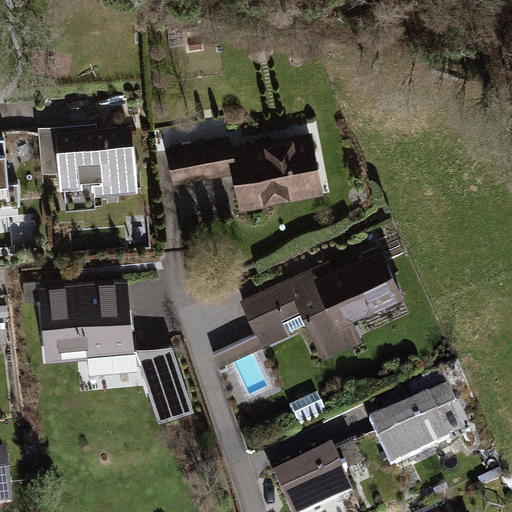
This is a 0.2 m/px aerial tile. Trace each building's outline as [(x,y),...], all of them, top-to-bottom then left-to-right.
[(90,121),(34,127),(39,171),(55,170),(59,205),(92,201),(91,191),(133,186),(126,123),(91,126),(90,121)] [(227,136),(166,147),(172,180),(229,169),(236,205),(322,189),(310,129),(229,145),(227,136)] [(0,136),(0,135),(0,202),(17,200),(15,182),(5,183),(0,136)] [(306,271),(238,303),(251,330),(208,350),(217,370),(304,329),(322,365),(361,346),(351,324),(401,300),(377,250),(311,281),(306,271)] [(125,278),(43,284),(49,355),(86,354),(89,367),(139,361),(159,418),(193,409),(169,345),(134,347),(125,278)] [(460,411),(447,383),(370,421),(394,469),(453,441),(443,420),(460,411)] [(332,444),(274,471),(293,511),(306,511),(353,490),(346,476),(365,467),(354,443),(335,452),(332,444)] [(5,447),(0,447),(0,503),(12,502),(5,447)]
